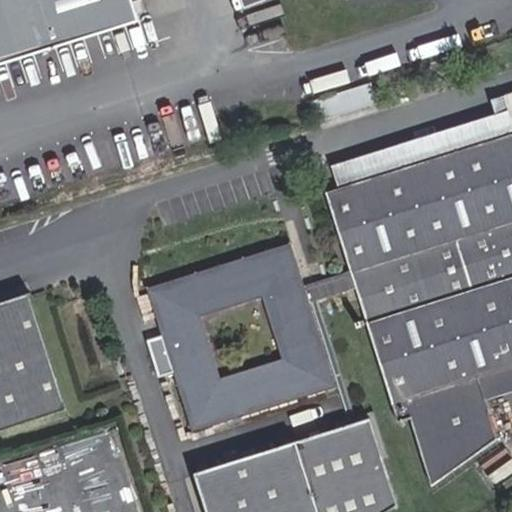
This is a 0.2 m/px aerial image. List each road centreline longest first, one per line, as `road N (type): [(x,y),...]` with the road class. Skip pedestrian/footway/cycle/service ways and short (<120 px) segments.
road 1 (unknown): [(94,215),(177,489)]
road 2 (unknown): [(0,145),(168,73),(202,36),(197,0)]
